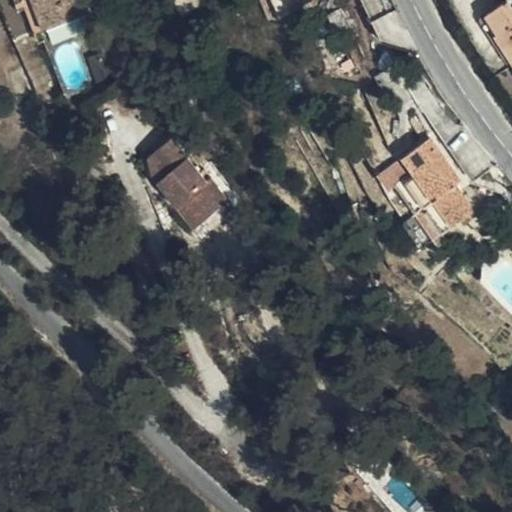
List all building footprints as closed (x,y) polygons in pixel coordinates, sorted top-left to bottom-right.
[(35,0),(45,27),(87,10),(83,0),(35,0)] [(278,11),(273,0),(260,0),(268,15),(278,11)] [(511,59),(511,3),(510,0),(506,0),(488,13),(499,32),(495,35),(511,59)] [(430,136),(382,169),(392,184),(396,181),(416,208),(424,204),(443,230),(473,209),(474,208),(473,207),(455,181),(460,178),(430,136)] [(159,178),(173,195),(179,189),(186,196),(183,199),(202,221),(229,200),(210,176),(206,179),(173,137),(150,155),(164,173),(159,178)] [(179,189),(173,195),(197,226),(202,221),(183,199),(186,196),(179,189)] [(474,208),(473,209),(485,223),(502,217),(487,197),(473,207),(474,208)]
